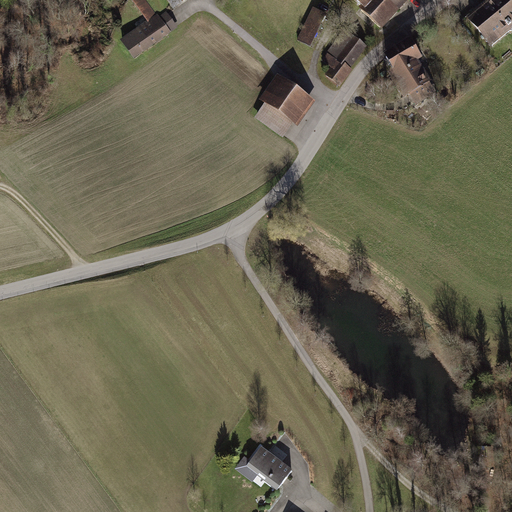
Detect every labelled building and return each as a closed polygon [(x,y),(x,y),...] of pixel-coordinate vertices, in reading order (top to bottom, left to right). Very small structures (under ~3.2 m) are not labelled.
[(149,23),(118,43),(132,63),(181,30),(169,11),(159,17),(147,0),(137,0),(135,2),(149,23)] [(350,0),(382,30),(410,0),(350,0)] [(511,0),(495,0),(470,21),(492,48),(511,32),(511,0)] [(314,9),(299,40),(315,48),(330,17),(314,9)] [(344,28),(322,58),(334,67),(326,77),(344,90),(373,49),(344,28)] [(419,51),(392,66),(418,110),(445,95),(419,51)] [(317,104),(277,78),(261,104),(301,130),(317,104)] [(490,424),(470,425),(470,433),(479,433),(480,439),(490,439),(490,424)] [(292,477),(260,452),(247,468),(279,493),(292,477)]
